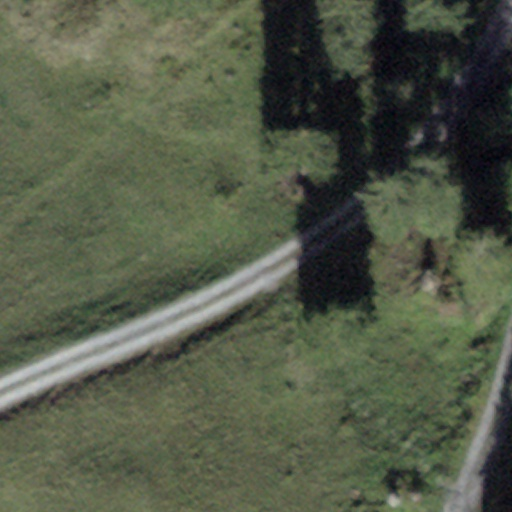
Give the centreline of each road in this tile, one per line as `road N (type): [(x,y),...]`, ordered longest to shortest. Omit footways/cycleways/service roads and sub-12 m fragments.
road 1 (track): [(0,396),(311,244),(511,28)]
road 2 (track): [(511,325),(441,511)]
